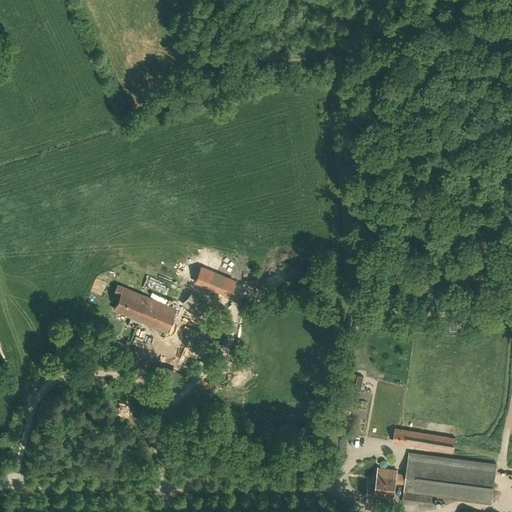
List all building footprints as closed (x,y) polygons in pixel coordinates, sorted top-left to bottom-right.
[(195,282),(228,296),(234,281),(201,267),(195,282)] [(175,310),(117,286),(113,294),(119,297),(114,309),(126,314),(126,316),(166,332),(175,310)] [(464,331),(464,321),(450,322),(450,331),(464,331)] [(183,357),(192,365),(208,345),(199,338),(183,357)] [(112,361),(133,368),(139,350),(118,343),(112,361)] [(178,396),(176,395),(173,401),(180,405),(186,395),(181,392),(178,396)] [(338,411),(349,414),(353,402),(342,398),(338,411)] [(453,451),(454,448),(456,438),(395,428),(393,441),(453,451)] [(496,464),(410,452),(407,474),(397,472),(398,470),(379,467),(376,487),(368,486),(367,495),(394,498),(396,482),(405,483),(403,502),(434,506),(435,496),(491,503),(496,464)]
